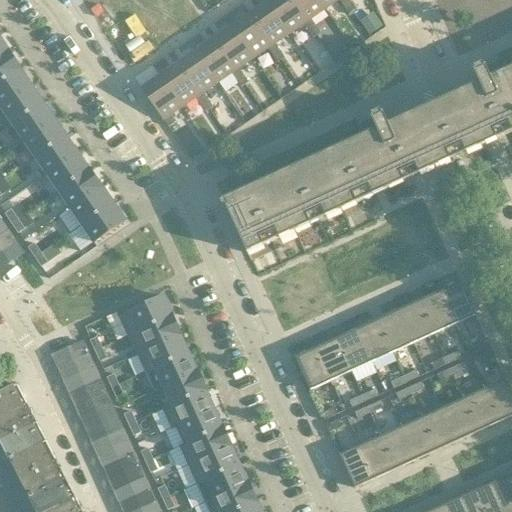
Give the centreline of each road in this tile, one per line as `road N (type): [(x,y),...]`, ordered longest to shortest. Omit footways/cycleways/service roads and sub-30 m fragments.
road 1 (residential): [(329,511),(181,197),(47,0)]
road 2 (residential): [(106,511),(0,302)]
